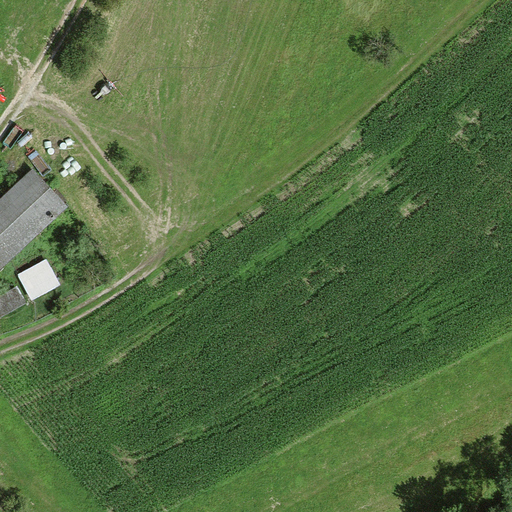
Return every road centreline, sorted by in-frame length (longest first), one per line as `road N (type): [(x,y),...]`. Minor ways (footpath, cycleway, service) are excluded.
road 1 (track): [(484,0),(360,112),(226,216),(102,303),(0,349)]
road 2 (track): [(0,138),(78,0)]
